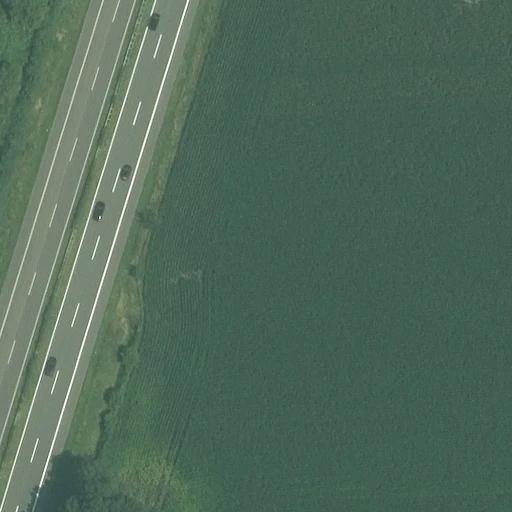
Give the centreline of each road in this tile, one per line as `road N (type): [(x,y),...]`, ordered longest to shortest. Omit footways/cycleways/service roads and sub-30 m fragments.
road 1 (motorway): [(28,511),(182,0)]
road 2 (motorway): [(105,0),(0,348)]
